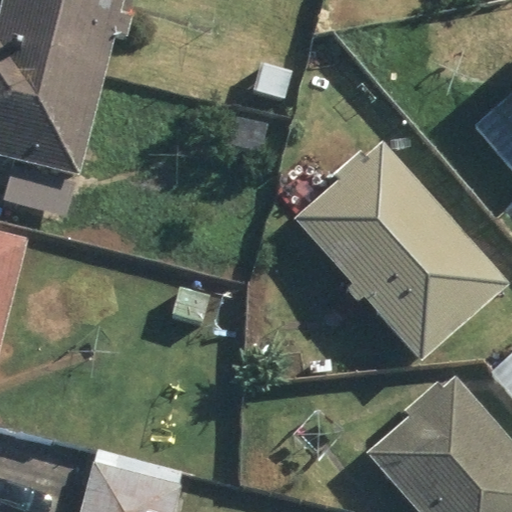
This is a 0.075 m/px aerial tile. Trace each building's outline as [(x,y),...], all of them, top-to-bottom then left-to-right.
[(0,166),(75,185),(119,0),(2,0),(0,12),(0,166)] [(511,103),(509,99),(473,130),(511,176),(511,103)] [(503,296),(373,153),(288,230),(417,373),(503,296)] [(0,358),(25,248),(0,242),(0,358)] [(511,356),(483,383),(511,415),(511,356)] [(511,511),(511,453),(446,382),(359,463),(404,511),(511,511)] [(179,511),(189,478),(96,453),(79,511),(179,511)]
